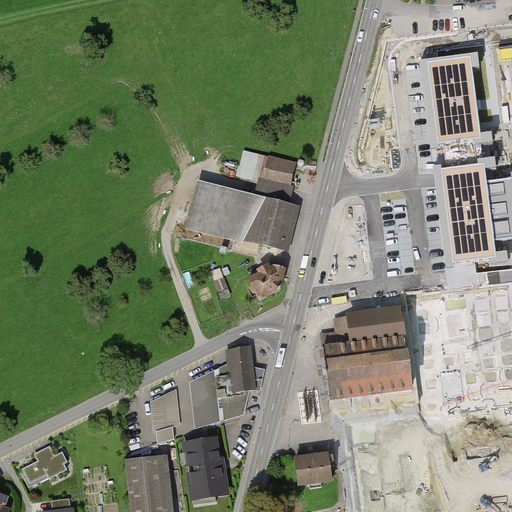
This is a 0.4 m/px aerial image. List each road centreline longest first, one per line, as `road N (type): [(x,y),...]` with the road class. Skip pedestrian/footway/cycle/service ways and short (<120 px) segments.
road 1 (residential): [(511,32),(403,48),(397,63),(409,174),(399,183),(329,182)]
road 2 (tertiary): [(291,334),(256,330),(229,339),(0,454)]
road 3 (secondary): [(291,334),(247,511)]
road 4 (secondary): [(329,182),(291,334)]
road 5 (secondary): [(362,51),(329,182)]
